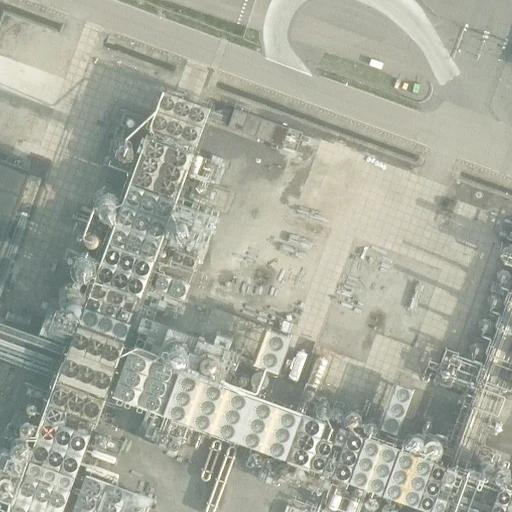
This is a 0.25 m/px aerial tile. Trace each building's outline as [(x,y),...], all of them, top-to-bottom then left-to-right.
[(154,511),(156,508),(86,482),(116,403),(411,511),(511,511),(511,507),(502,504),(509,486),(484,476),(511,400),(511,314),(491,372),(456,359),(442,396),(477,409),(454,470),(400,450),(421,392),(399,384),(378,442),(275,403),(296,347),(274,338),(253,395),(135,352),(190,201),(210,209),(224,174),(200,164),(217,122),(177,106),(163,140),(128,126),(107,178),(122,184),(72,310),(91,317),(54,415),(41,410),(9,495),(23,500),(18,511),(154,511)] [(303,131),(234,107),(228,126),(296,150),(303,131)] [(0,255),(31,172),(0,160),(0,255)] [(71,329),(34,315),(28,333),(65,347),(71,329)] [(323,315),(313,346),(329,351),(339,320),(323,315)] [(20,346),(21,365),(43,364),(42,344),(20,346)]
